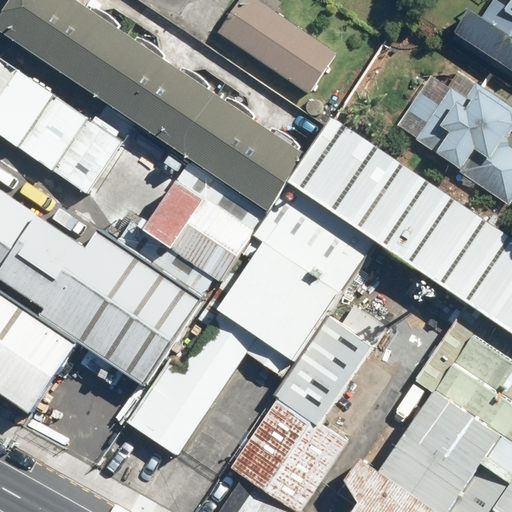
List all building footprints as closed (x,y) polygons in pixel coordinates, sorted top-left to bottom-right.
[(79,0),(16,0),(0,25),(0,26),(274,211),(312,156),(79,0)] [(259,0),(242,0),(220,34),(310,95),(338,53),(259,0)] [(476,10),(455,42),(511,77),(511,5),(511,7),(499,0),(498,0),(487,17),(476,10)] [(5,58),(0,65),(0,133),(90,195),(127,141),(5,58)] [(451,88),(415,143),(510,204),(511,200),(511,149),(504,144),(511,132),(511,108),(476,85),(467,98),(451,88)] [(511,234),(338,117),(295,181),(511,327),(511,234)] [(181,183),(150,230),(182,251),(168,271),(205,295),(217,277),(224,282),(270,213),(192,161),(178,181),(181,183)] [(172,360),(131,421),(181,455),(250,354),(286,379),(379,242),(293,184),(201,320),(211,327),(183,367),(172,360)] [(0,285),(150,384),(207,298),(104,230),(92,247),(0,187),(0,285)] [(0,290),(0,389),(34,412),(81,345),(0,290)] [(361,506),(357,511),(511,511),(511,331),(468,302),(415,380),(437,395),(385,473),(364,459),(341,492),(361,506)] [(246,476),(222,511),(302,511),(350,440),(326,423),(377,347),(375,345),(387,328),(353,306),(341,324),(331,318),(279,396),(281,398),(234,468),(246,476)]
